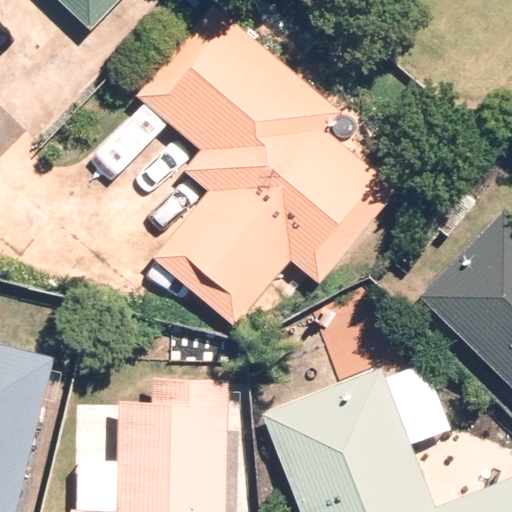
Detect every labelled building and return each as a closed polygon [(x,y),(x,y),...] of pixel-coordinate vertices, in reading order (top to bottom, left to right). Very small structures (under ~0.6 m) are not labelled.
[(115,0),(58,0),(88,29),(115,0)] [(340,108),(213,2),(136,94),(200,147),(184,167),(208,187),(151,256),(235,325),(290,259),(318,282),(397,188),(324,127),(340,108)] [(511,213),(504,206),(418,292),(511,385),(511,213)] [(385,316),(346,332),(361,369),(400,354),(385,316)] [(0,340),(0,511),(14,511),(54,354),(0,340)] [(381,366),(261,413),(300,511),(511,511),(511,474),(436,504),(410,440),(451,424),(426,361),(385,377),(381,366)] [(225,511),(228,376),(152,375),(152,399),(119,398),(118,458),(77,457),(76,508),(70,508),(69,511),(225,511)]
